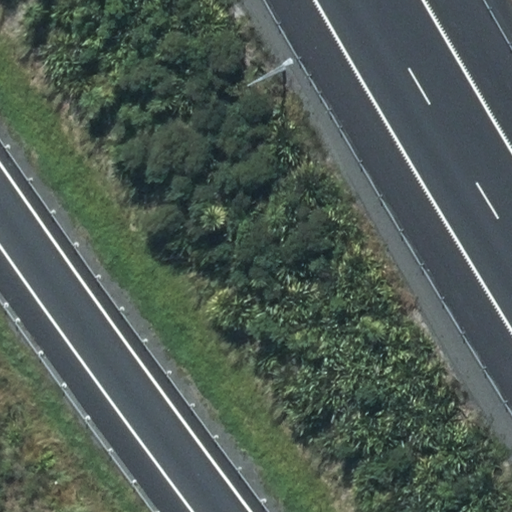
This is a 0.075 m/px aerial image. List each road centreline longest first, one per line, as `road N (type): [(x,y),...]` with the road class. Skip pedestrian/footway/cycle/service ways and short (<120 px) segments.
road 1 (motorway): [(226,511),(0,197)]
road 2 (motorway): [(511,237),(374,0)]
